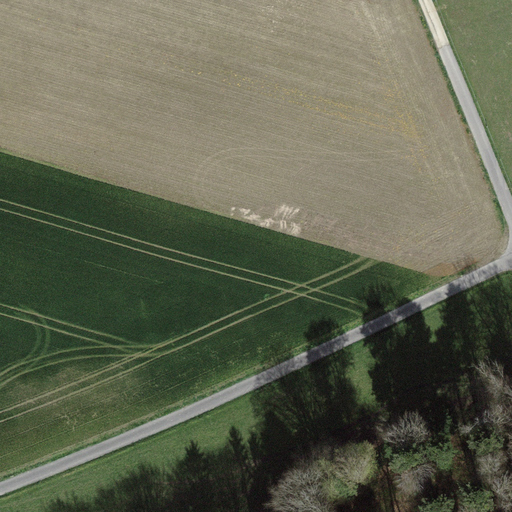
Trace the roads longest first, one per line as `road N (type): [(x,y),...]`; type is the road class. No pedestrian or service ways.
road 1 (track): [(511,259),(252,383),(0,489)]
road 2 (track): [(427,0),(511,214)]
